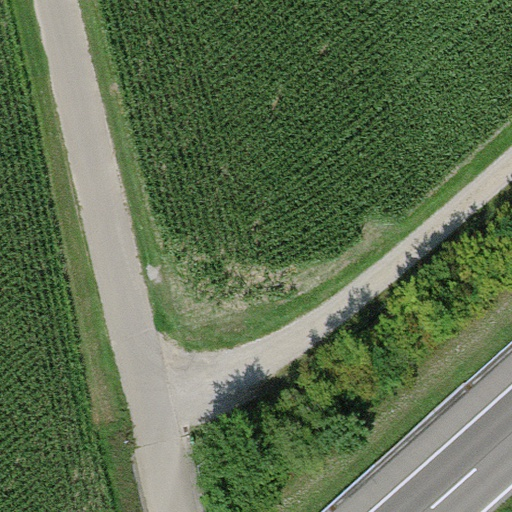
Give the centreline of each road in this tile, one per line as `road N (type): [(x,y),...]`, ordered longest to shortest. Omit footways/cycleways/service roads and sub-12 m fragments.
road 1 (unclassified): [(177,511),(55,0)]
road 2 (track): [(148,393),(298,347),(511,157)]
